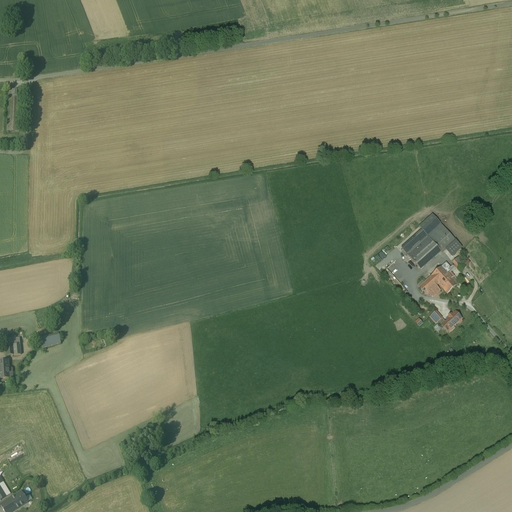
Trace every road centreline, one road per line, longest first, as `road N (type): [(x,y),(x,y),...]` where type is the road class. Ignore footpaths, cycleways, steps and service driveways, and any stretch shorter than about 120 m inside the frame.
road 1 (unclassified): [(0,152),(24,148),(31,79),(511,2)]
road 2 (unclassified): [(511,444),(419,501),(381,511)]
